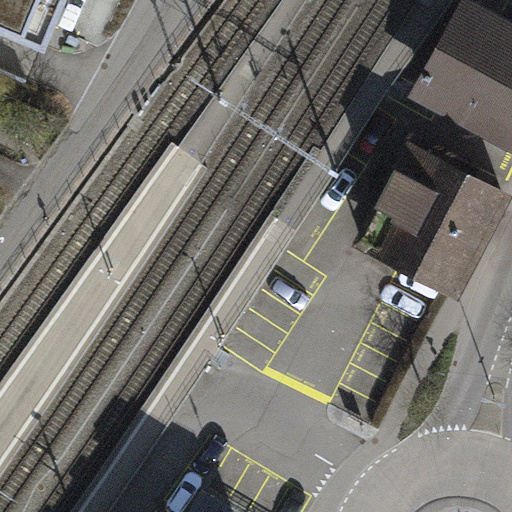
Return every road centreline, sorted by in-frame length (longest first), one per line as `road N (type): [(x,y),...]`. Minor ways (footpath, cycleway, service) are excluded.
road 1 (residential): [(0,257),(174,0)]
road 2 (tertiary): [(482,464),(511,342)]
road 3 (tertiary): [(482,464),(421,469),(376,511)]
